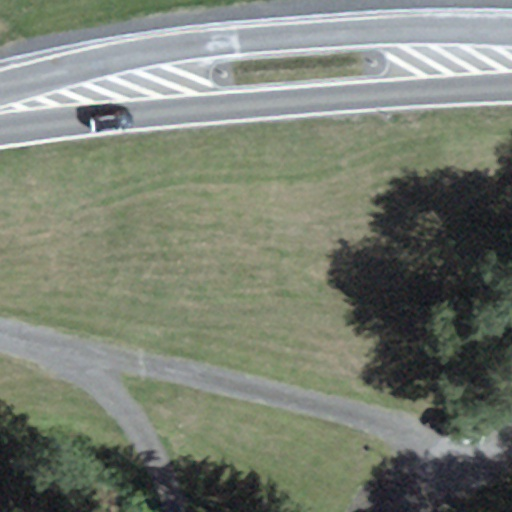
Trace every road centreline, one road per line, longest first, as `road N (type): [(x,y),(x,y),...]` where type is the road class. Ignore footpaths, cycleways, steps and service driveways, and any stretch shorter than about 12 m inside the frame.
road 1 (secondary): [(0,109),(265,79),(511,67)]
road 2 (unclassified): [(175,511),(143,432),(113,395),(0,336)]
